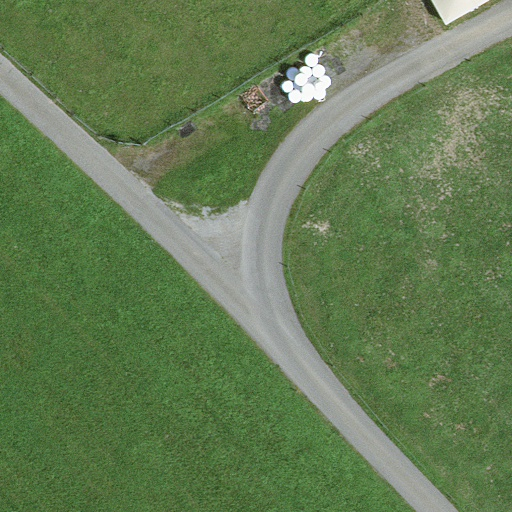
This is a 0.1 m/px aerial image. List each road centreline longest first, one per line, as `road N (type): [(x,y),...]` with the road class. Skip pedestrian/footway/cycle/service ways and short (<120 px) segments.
road 1 (track): [(0,73),(252,304),(447,511)]
road 2 (track): [(511,10),(345,101),(304,135),(266,196),(252,304)]
